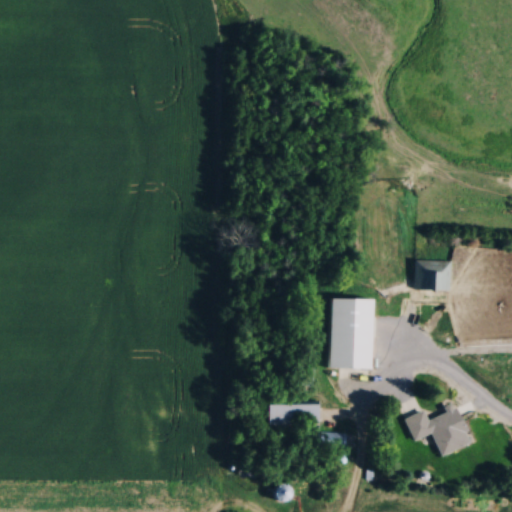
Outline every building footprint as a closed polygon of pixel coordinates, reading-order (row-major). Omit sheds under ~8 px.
[(410,271),(410,290),(446,289),(445,262),(417,263),(417,271),(410,271)] [(318,299),(318,368),(366,368),(366,299),(318,299)] [(311,403),(262,404),(262,427),(312,427),(311,403)] [(399,418),(409,440),(426,433),(436,456),(457,447),(442,410),(422,419),(418,410),(399,418)] [(315,431),(314,445),(341,448),(342,434),(315,431)]
